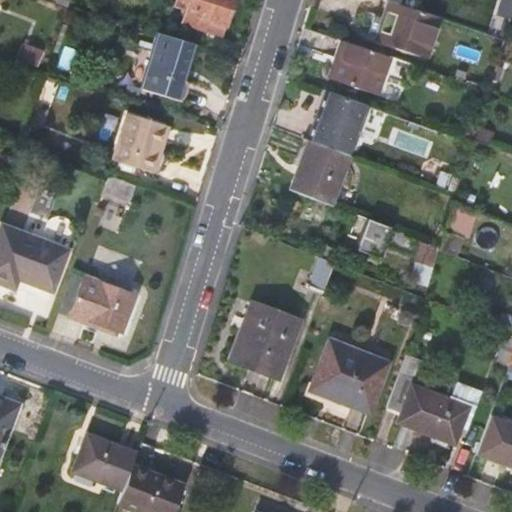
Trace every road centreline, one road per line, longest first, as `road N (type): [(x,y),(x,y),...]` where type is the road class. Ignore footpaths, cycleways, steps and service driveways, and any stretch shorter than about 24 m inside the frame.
road 1 (residential): [(171,399),(170,374),(283,0)]
road 2 (residential): [(171,399),(452,511)]
road 3 (residential): [(0,342),(147,398),(171,399)]
